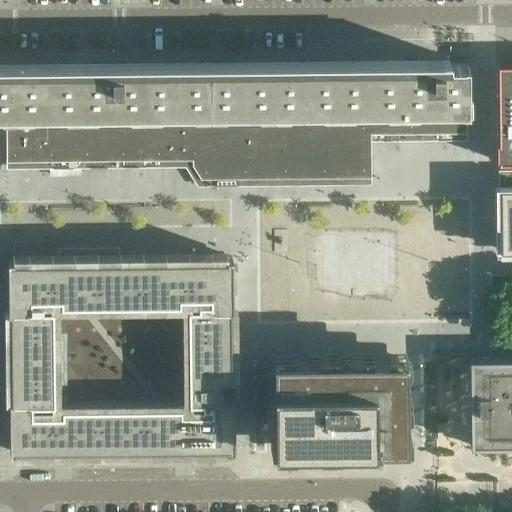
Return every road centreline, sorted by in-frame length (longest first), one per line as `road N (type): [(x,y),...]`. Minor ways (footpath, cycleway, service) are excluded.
road 1 (residential): [(0,21),(511,16)]
road 2 (residential): [(0,492),(385,494),(386,511)]
road 3 (unknown): [(0,279),(257,278)]
